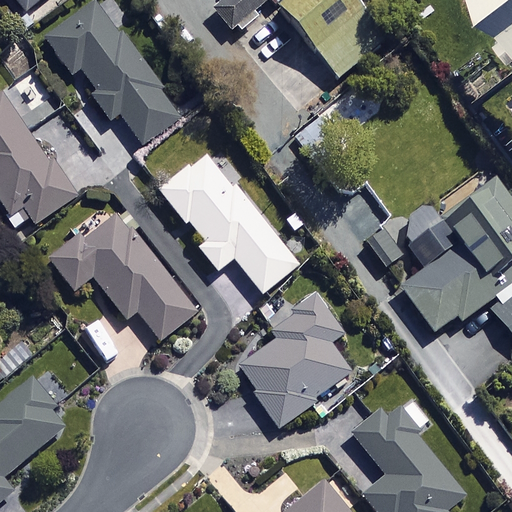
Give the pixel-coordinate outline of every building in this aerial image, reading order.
[(52,0),(0,0),(0,3),(4,0),(16,0),(29,17),(52,0)] [(270,9),(262,0),(237,0),(217,16),(234,37),(270,9)] [(387,48),(349,0),(305,0),(286,16),(341,85),(387,48)] [(511,0),(473,0),(503,39),(495,45),(509,63),(511,60),(511,0)] [(187,123),(101,8),(48,48),(75,84),(83,78),(96,95),(90,100),(112,128),(122,121),(147,153),(187,123)] [(368,119),(350,96),(336,107),(353,130),(368,119)] [(80,206),(6,97),(0,100),(0,199),(28,242),(80,206)] [(301,271),(211,159),(163,198),(205,250),(201,253),(220,277),(236,264),(265,300),(301,271)] [(395,245),(415,274),(396,287),(429,333),(452,317),(455,322),(490,297),(511,281),(511,210),(489,178),(395,245)] [(199,322),(118,219),(56,269),(79,299),(98,284),(130,325),(141,317),(166,349),(199,322)] [(511,281),(490,297),(496,304),(482,314),(511,354),(511,352),(511,281)] [(345,340),(321,302),(274,332),(281,344),(240,370),(280,434),(318,410),(315,405),(355,380),(333,347),(345,340)] [(33,390),(0,417),(0,511),(26,511),(5,486),(69,434),(33,390)] [(394,411),(355,442),(387,483),(366,500),(376,511),(463,511),(471,506),(394,411)] [(348,511),(328,487),(296,511),(348,511)]
